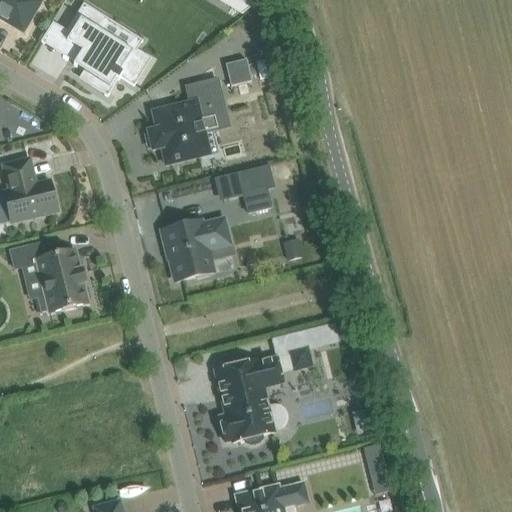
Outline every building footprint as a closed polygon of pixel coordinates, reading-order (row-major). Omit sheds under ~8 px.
[(0,0),(0,20),(23,34),(41,3),(35,0),(0,0)] [(219,0),(246,16),(257,7),(259,6),(249,0),(219,0)] [(84,4),(66,33),(87,45),(75,64),(73,66),(85,74),(81,80),(105,95),(104,96),(107,98),(118,82),(120,79),(134,87),(136,84),(135,83),(149,59),(99,28),(105,18),(84,4)] [(252,83),(246,61),(225,66),(231,89),(252,83)] [(190,104),(153,114),(157,131),(148,133),(153,152),(162,150),(166,167),(200,158),(195,137),(228,128),(217,82),(187,89),(190,104)] [(11,225),(57,214),(50,183),(36,186),(30,161),(3,167),(9,193),(3,194),(11,225)] [(267,167),(212,181),(217,201),(243,195),(248,215),(270,209),(266,189),(272,188),(267,167)] [(229,247),(223,222),(202,227),(201,223),(161,233),(166,253),(168,253),(175,283),(196,278),(196,280),(209,277),(209,275),(213,274),(207,252),(229,247)] [(298,240),(282,245),(287,262),(303,258),(298,240)] [(37,247),(10,254),(14,270),(22,268),(36,264),(44,296),(37,298),(41,314),(48,313),(49,315),(88,305),(83,286),(85,285),(81,271),(80,272),(75,252),(40,261),(37,247)] [(334,323),(303,330),(307,350),(338,342),(334,323)] [(307,350),(289,354),(290,357),(294,373),(301,371),(308,369),(311,364),(308,351),(307,350)] [(219,420),(225,444),(232,442),(233,444),(246,441),(246,444),(250,445),(255,445),(259,443),(262,440),(261,437),(274,434),(273,432),(277,431),(281,429),(284,426),(285,422),(285,417),(284,414),(280,411),(276,409),(268,410),(263,389),(283,384),(277,360),(257,365),(256,362),(215,372),(226,418),(219,420)] [(394,441),(379,445),(386,471),(401,467),(394,441)] [(385,474),(379,447),(363,451),(370,477),(385,474)] [(277,489),(237,499),(239,511),(294,511),(294,509),(308,505),(304,485),(278,491),(277,489)] [(121,511),(119,503),(94,510),(94,511),(121,511)]
